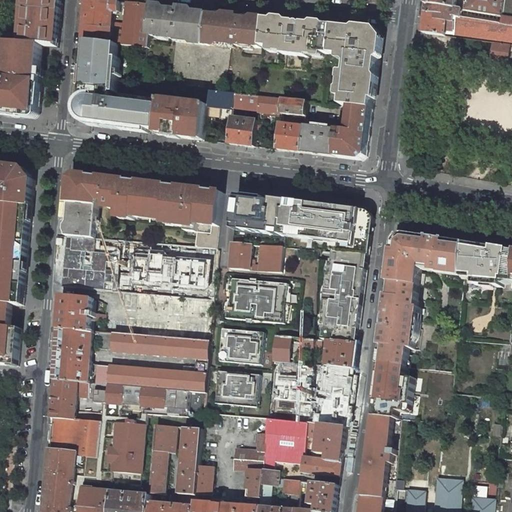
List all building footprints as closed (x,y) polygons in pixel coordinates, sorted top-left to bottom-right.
[(27,0),(26,9),(63,13),(63,0),(27,0)] [(153,6),(130,4),(128,24),(113,23),(114,12),(121,13),(122,3),(96,0),(88,0),(88,6),(85,41),(88,41),(120,45),(149,48),(150,36),(153,6)] [(428,0),(428,4),(463,10),(465,10),(466,0),(428,0)] [(504,0),(466,0),(465,10),(502,16),(504,0)] [(463,10),(428,4),(427,11),(424,33),(446,36),(449,15),(462,17),(463,10)] [(168,39),(206,43),(210,13),(190,10),(153,6),(150,36),(168,38),(168,39)] [(63,13),(26,9),(23,45),(47,46),(48,47),(60,47),(63,13)] [(206,43),(244,46),(263,48),(266,19),(210,13),(206,43)] [(511,25),(462,17),(449,15),(446,36),(453,37),(453,35),(511,43),(511,25)] [(383,43),(374,31),(305,23),(304,25),(302,23),(301,23),(299,24),(297,22),(266,19),(263,48),(285,51),(285,56),(310,59),(311,54),(333,56),(332,61),(354,64),(353,71),(348,70),(344,107),(353,108),(374,110),(383,43)] [(119,94),(120,82),(122,58),(119,58),(120,45),(88,41),(83,111),(83,113),(84,117),(87,120),(89,121),(91,123),(93,124),(103,125),(103,128),(123,131),(123,128),(159,132),(163,103),(126,98),(126,103),(115,101),(116,94),(119,94)] [(511,45),(494,43),(491,60),(508,63),(511,45)] [(0,115),(22,118),(23,113),(36,115),(42,110),(47,46),(23,45),(13,44),(13,48),(10,50),(7,82),(0,81),(0,115)] [(210,106),(235,109),(236,95),(231,94),(212,92),(210,106)] [(235,109),(260,112),(261,98),(258,97),(236,95),(235,109)] [(260,112),(283,114),(285,100),(261,98),(260,112)] [(283,114),(307,117),(309,103),(285,100),(283,114)] [(159,135),(206,141),(209,119),(210,106),(163,101),(163,103),(159,132),(159,135)] [(368,157),(374,110),(353,108),(350,132),(340,130),(339,144),(338,158),(364,161),(368,157)] [(259,121),(234,118),(231,144),(256,147),(256,144),(259,121)] [(306,127),(282,124),(279,150),(303,153),(306,127)] [(340,130),(306,126),(306,127),(303,153),(338,158),(339,144),(340,130)] [(27,169),(0,165),(0,196),(2,196),(1,214),(0,214),(0,365),(20,367),(23,330),(12,329),(14,305),(25,306),(36,181),(27,169)] [(143,213),(152,215),(161,216),(160,221),(175,223),(175,226),(187,227),(187,230),(198,232),(196,248),(218,250),(226,194),(179,189),(179,192),(171,191),(171,188),(140,184),(139,187),(131,186),(132,182),(101,179),(101,182),(93,181),(94,178),(80,176),(74,181),(72,204),(100,207),(101,201),(108,202),(108,207),(109,208),(110,209),(111,209),(121,211),(120,219),(127,220),(127,217),(142,219),(143,213)] [(267,199),(238,196),(236,219),(264,222),(267,199)] [(290,211),(291,202),(267,199),(264,222),(286,224),(286,210),(290,211)] [(335,241),(335,243),(341,243),(341,244),(345,245),(344,254),(367,256),(370,256),(372,245),(371,244),(370,243),(372,229),(374,225),(375,223),(375,220),(374,217),(373,216),(371,214),(369,212),(367,212),(307,204),(304,205),(303,207),(299,206),(299,203),(291,202),(290,211),(286,210),(286,224),(288,224),(287,235),(292,236),(292,238),(317,241),(318,239),(335,241)] [(69,237),(95,240),(98,240),(100,207),(72,204),(69,237)] [(264,222),(236,219),(235,231),(286,236),(287,235),(288,224),(286,224),(264,222)] [(398,234),(381,366),(407,369),(409,369),(412,350),(416,351),(417,341),(415,341),(417,329),(415,329),(416,322),(418,323),(419,316),(420,316),(421,308),(419,308),(420,301),(418,301),(420,287),(421,287),(424,265),(436,267),(435,271),(444,272),(445,268),(466,272),(469,244),(398,234)] [(252,271),(254,246),(234,244),(232,269),(252,271)] [(466,272),(466,275),(476,277),(475,286),(485,287),(485,284),(495,285),(495,287),(503,288),(504,279),(511,279),(511,250),(469,244),(466,272)] [(263,247),(261,272),(283,274),(285,248),(277,248),(263,247)] [(329,341),(356,344),(357,330),(361,330),(364,306),(368,271),(365,271),(367,256),(344,254),(335,253),(334,266),(332,266),(331,275),(330,275),(324,317),(325,317),(324,326),(326,327),(324,341),(329,341)] [(228,306),(227,319),(248,321),(248,320),(254,320),(254,321),(285,324),(287,310),(282,310),(283,298),(288,299),(289,285),(258,282),(251,282),(251,281),(234,279),(234,281),(231,280),(229,291),(232,291),(230,307),(228,306)] [(108,333),(213,342),(216,301),(190,298),(139,294),(136,326),(109,324),(108,333)] [(61,330),(92,332),(93,322),(97,322),(98,314),(94,314),(95,299),(64,297),(61,330)] [(103,302),(101,323),(109,324),(110,304),(103,302)] [(101,323),(101,333),(108,333),(109,324),(101,323)] [(223,336),(220,361),(262,366),(265,341),(262,340),(263,333),(226,329),(225,337),(223,336)] [(108,333),(101,333),(92,332),(61,330),(59,352),(56,381),(208,394),(213,342),(108,333)] [(291,338),(277,337),(276,347),(275,362),(289,364),(291,338)] [(321,341),(303,339),(303,348),(321,349),(321,341)] [(356,344),(329,341),(327,367),(341,368),(348,368),(356,369),(359,344),(356,344)] [(338,393),(341,368),(327,367),(289,364),(275,362),(275,363),(270,420),(309,424),(348,428),(351,410),(293,403),(297,379),(305,380),(306,376),(308,376),(308,371),(314,371),(311,389),(338,393)] [(407,369),(381,366),(375,417),(395,419),(399,420),(400,412),(413,413),(416,379),(406,379),(407,369)] [(345,390),(353,391),(356,369),(348,368),(345,390)] [(219,397),(218,404),(256,408),(256,401),(259,401),(261,376),(219,371),(216,396),(219,397)] [(364,375),(358,372),(353,415),(359,411),(364,375)] [(205,430),(206,414),(207,414),(208,394),(56,381),(53,418),(103,422),(121,423),(159,426),(205,430)] [(395,419),(375,417),(364,497),(386,499),(390,465),(394,465),(395,450),(392,449),(395,419)] [(53,418),(45,511),(72,511),(78,462),(84,462),(85,457),(100,458),(103,422),(53,418)] [(276,462),(304,465),(305,458),(308,438),(309,424),(270,420),(268,435),(266,461),(276,462)] [(85,457),(84,462),(78,462),(72,511),(112,511),(114,493),(115,486),(121,423),(103,422),(100,458),(85,457)] [(115,486),(128,486),(127,494),(114,493),(112,511),(151,511),(153,496),(140,495),(140,487),(154,488),(159,426),(121,423),(115,486)] [(328,461),(305,458),(304,465),(303,472),(342,477),(348,428),(309,424),(308,438),(320,439),(318,454),(329,455),(328,461)] [(153,496),(151,511),(197,511),(201,466),(205,430),(159,426),(154,488),(153,496)] [(215,467),(201,466),(197,511),(261,511),(264,486),(265,468),(266,461),(268,435),(261,434),(259,452),(237,450),(236,469),(251,471),(248,498),(254,499),(253,507),(226,505),(227,502),(218,502),(217,504),(206,504),(207,496),(213,496),(215,467)] [(264,486),(273,487),(280,487),(281,473),(275,473),(276,462),(266,461),(265,468),(264,486)] [(495,511),(497,500),(473,498),(471,511),(461,511),(465,481),(438,478),(435,511),(425,511),(427,491),(409,490),(407,511),(495,511)] [(287,479),(286,488),(285,494),(293,495),(301,496),(302,481),(287,479)] [(319,511),(312,511),(300,511),(299,511),(337,511),(341,486),(315,483),(312,505),(320,506),(319,511)] [(271,509),(273,487),(264,486),(261,511),(299,511),(300,511),(301,496),(293,495),(292,510),(271,509)] [(393,511),(395,500),(386,499),(364,497),(362,511),(393,511)]
